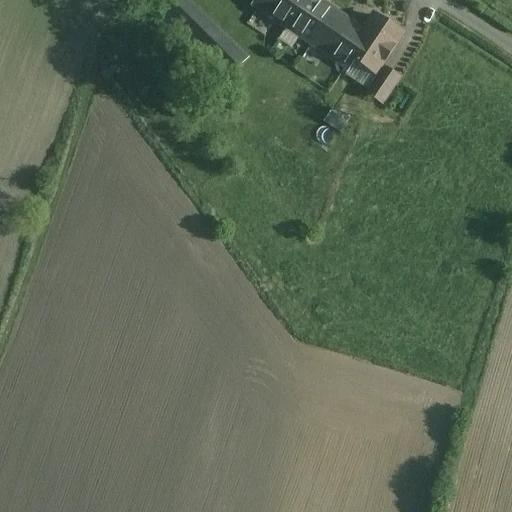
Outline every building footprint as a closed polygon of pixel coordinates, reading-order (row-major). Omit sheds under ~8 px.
[(186,0),(159,0),(148,11),(220,82),(222,84),(246,59),(186,0)] [(281,25),(299,0),(259,0),(255,7),(281,25)] [(364,32),(315,0),(299,0),(281,25),(349,71),(356,61),(371,37),(364,32)] [(374,17),(364,32),(371,37),(356,61),(375,74),(376,72),(401,36),(374,17)] [(376,72),(375,74),(356,61),(349,71),(346,75),(371,91),(381,75),(376,72)] [(371,91),(368,95),(382,103),(398,79),(384,70),(381,75),(371,91)]
